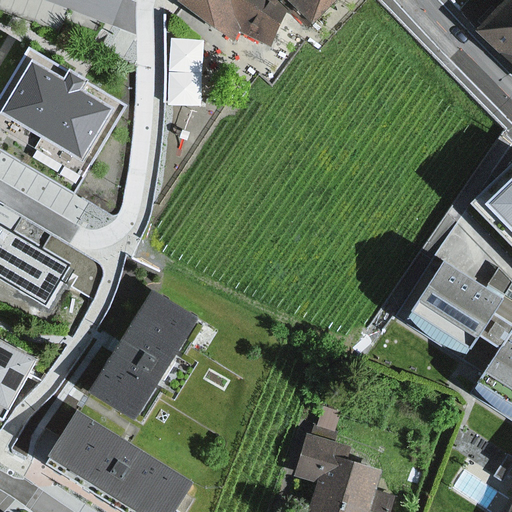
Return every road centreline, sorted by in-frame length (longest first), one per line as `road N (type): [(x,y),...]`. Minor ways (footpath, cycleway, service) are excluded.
road 1 (residential): [(148,0),(144,128),(113,256)]
road 2 (primary): [(419,0),(511,95)]
road 3 (residential): [(0,190),(113,256)]
